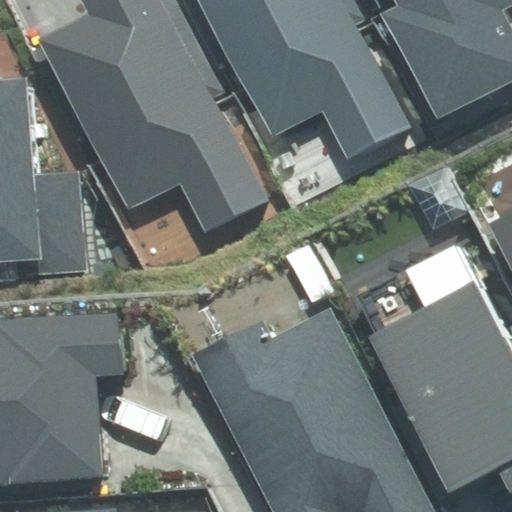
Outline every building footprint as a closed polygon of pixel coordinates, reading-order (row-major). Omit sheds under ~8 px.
[(280,191),(179,0),(99,0),(103,8),(49,36),(136,203),(185,177),(212,227),(280,191)] [(421,118),(360,0),(216,0),(283,130),(330,106),(354,153),(421,118)] [(511,0),(413,0),(418,9),(397,20),(449,124),(511,92),(511,0)] [(4,76),(3,61),(0,61),(0,257),(56,253),(41,73),(4,76)] [(448,511),(334,310),(284,338),(276,323),(207,361),(292,511),(448,511)]
